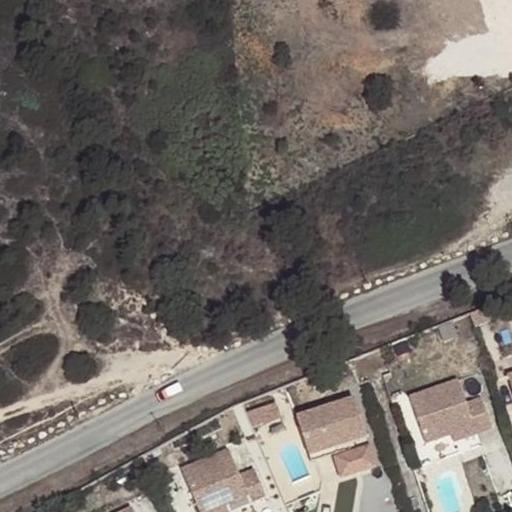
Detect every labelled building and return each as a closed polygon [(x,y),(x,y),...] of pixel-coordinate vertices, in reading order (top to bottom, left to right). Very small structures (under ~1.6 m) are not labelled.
[(511,368),(502,372),(506,385),(495,389),(506,424),(511,421),(511,368)] [(455,432),(460,443),(478,437),(466,404),(450,410),(441,388),(392,404),(408,450),(433,441),(455,432)] [(322,452),(324,457),(355,446),(341,408),(283,428),(294,462),(322,452)] [(262,414),(235,424),(241,440),(267,429),(262,414)] [(438,451),(460,443),(455,432),(433,441),(438,451)] [(326,464),(324,457),(322,452),(294,462),(298,473),(326,464)] [(360,457),(321,471),(329,494),(368,479),(360,457)] [(220,511),(231,507),(232,511),(248,511),(252,510),(241,482),(226,487),(214,460),(169,479),(181,511),(220,511)]
